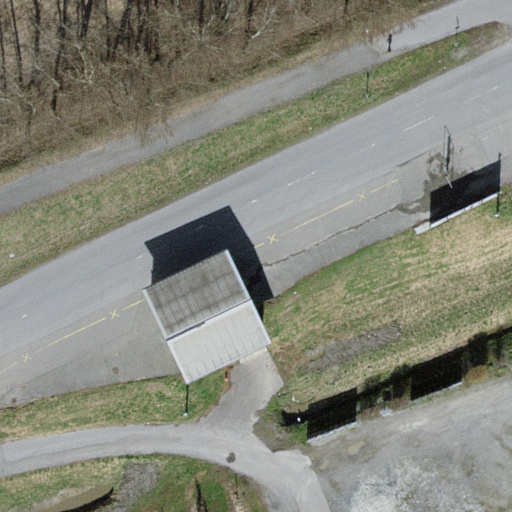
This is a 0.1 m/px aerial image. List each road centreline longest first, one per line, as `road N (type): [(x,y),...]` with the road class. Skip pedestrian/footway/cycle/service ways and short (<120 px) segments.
road 1 (unclassified): [(511,82),(0,328)]
road 2 (track): [(0,205),(497,0)]
